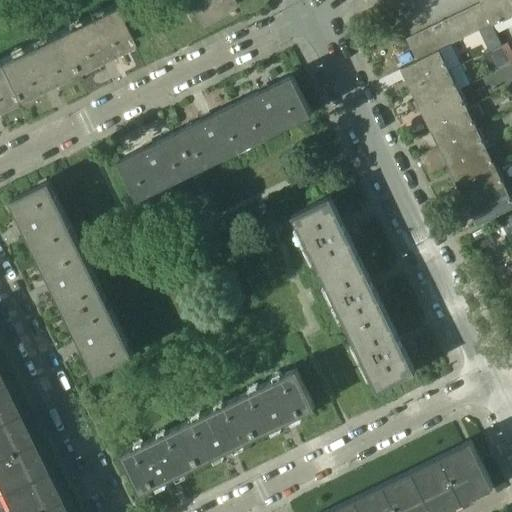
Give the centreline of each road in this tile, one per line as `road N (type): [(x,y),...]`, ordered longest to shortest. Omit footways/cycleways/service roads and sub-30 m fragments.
road 1 (residential): [(486,384),(311,11)]
road 2 (residential): [(0,164),(311,11)]
road 3 (residential): [(486,384),(218,511)]
road 4 (residential): [(112,511),(0,282)]
